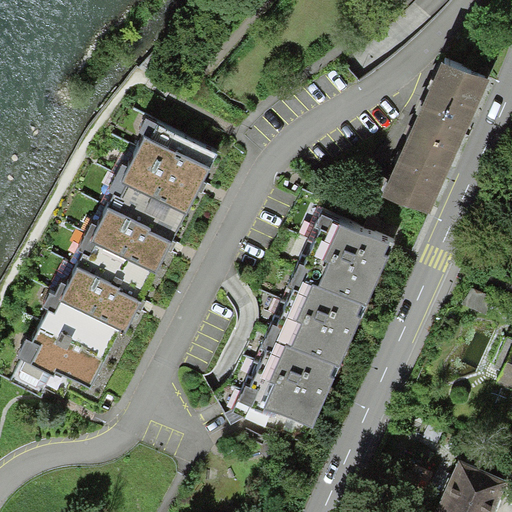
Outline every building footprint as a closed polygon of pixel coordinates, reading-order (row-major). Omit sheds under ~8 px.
[(473,110),(487,77),(441,58),(383,192),(430,212),(441,185),(473,110)] [(19,350),(90,385),(207,155),(137,119),(19,350)] [(313,416),(388,239),(326,213),(251,390),(313,416)] [(511,388),(511,339),(495,381),(511,388)] [(490,511),(504,477),(457,458),(439,501),(464,511),(490,511)]
